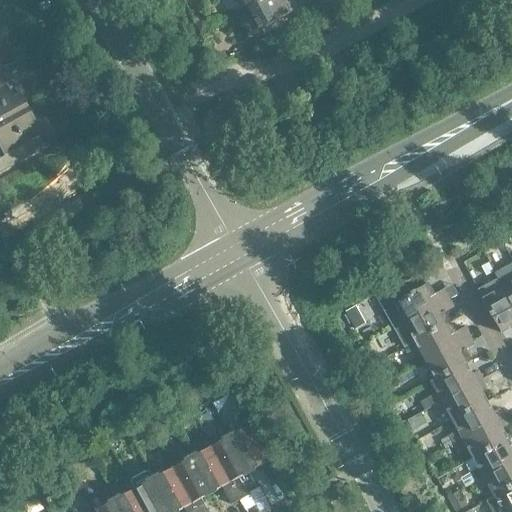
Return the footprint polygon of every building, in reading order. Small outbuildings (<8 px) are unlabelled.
[(262,0),(250,7),(262,30),(293,13),(285,0),(262,0)] [(206,19),(197,24),(201,33),(210,29),(206,19)] [(0,124),(29,109),(20,93),(13,97),(6,84),(9,83),(5,76),(9,74),(8,70),(0,74),(0,124)] [(29,109),(0,124),(0,148),(4,157),(0,159),(0,158),(0,174),(50,147),(47,142),(43,145),(39,138),(36,139),(29,127),(36,123),(29,109)] [(64,132),(57,136),(61,143),(68,139),(64,132)] [(489,263),(483,267),(487,276),(494,272),(489,263)] [(499,280),(511,303),(511,282),(508,275),(499,280)] [(479,291),(503,333),(511,328),(511,303),(499,280),(479,291)] [(398,322),(400,325),(449,299),(444,290),(435,295),(429,283),(394,302),(404,319),(398,322)] [(407,326),(416,341),(450,323),(445,313),(454,308),(449,299),(400,325),(402,329),(407,326)] [(360,328),(368,321),(354,306),(347,312),(360,328)] [(420,360),(421,363),(470,336),(465,328),(456,333),(450,323),(416,341),(425,357),(420,360)] [(432,382),(432,383),(467,364),(472,361),(466,350),(475,345),(470,336),(421,363),(423,367),(428,364),(437,379),(432,382)] [(429,398),(434,406),(482,380),(479,373),(473,376),(467,364),(432,383),(438,393),(429,398)] [(453,421),(487,402),(480,389),(486,386),(482,380),(434,406),(439,416),(447,411),(453,421)] [(429,398),(420,403),(425,411),(434,406),(429,398)] [(446,449),(455,444),(503,418),(499,412),(494,414),(487,402),(453,421),(459,431),(441,440),(446,449)] [(209,412),(198,418),(202,427),(214,420),(209,412)] [(422,415),(409,422),(414,433),(428,425),(422,415)] [(469,449),(474,458),(508,440),(501,427),(506,425),(503,418),(455,444),(460,453),(469,449)] [(231,437),(250,472),(260,466),(270,484),(279,479),(270,462),(251,426),(231,437)] [(212,448),(241,500),(249,495),(240,477),(250,472),(231,437),(212,448)] [(471,473),(476,482),(511,461),(511,446),(508,440),(474,458),(480,469),(471,473)] [(193,458),(212,492),(222,487),(232,505),(241,500),(212,448),(193,458)] [(174,469),(198,511),(208,511),(201,498),(212,492),(193,458),(174,469)] [(489,487),(495,497),(511,487),(511,461),(476,482),(481,491),(489,487)] [(155,479),(172,511),(177,511),(185,508),(186,511),(198,511),(174,469),(155,479)] [(135,490),(147,511),(172,511),(155,479),(135,490)] [(486,501),(492,511),(511,511),(511,487),(495,497),(486,501)] [(116,501),(122,511),(147,511),(135,490),(116,501)] [(459,493),(448,499),(455,511),(459,511),(468,508),(459,493)] [(98,511),(122,511),(116,501),(98,511)]
